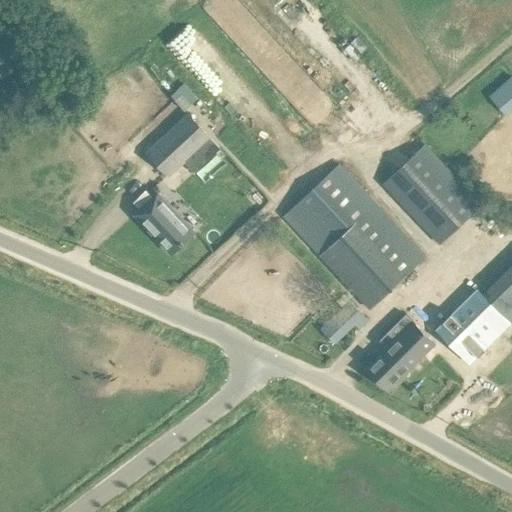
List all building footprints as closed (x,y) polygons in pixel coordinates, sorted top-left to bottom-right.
[(0,52),(0,80),(21,68),(9,48),(0,52)] [(511,75),(490,95),(506,113),(511,108),(511,75)] [(148,152),(168,174),(209,136),(189,114),(148,152)] [(381,184),(439,244),(483,202),(425,141),(381,184)] [(284,214),(371,308),(386,295),(426,257),(339,163),(284,214)] [(158,192),(136,213),(172,251),(194,231),(158,192)] [(479,287),(437,328),(447,338),(470,362),(511,321),(479,287)] [(321,328),(335,342),(364,315),(350,300),(321,328)] [(389,389),(436,341),(406,312),(381,338),(388,344),(366,366),(389,389)]
